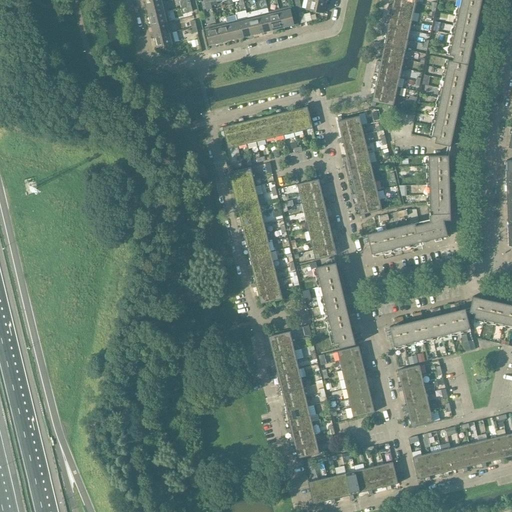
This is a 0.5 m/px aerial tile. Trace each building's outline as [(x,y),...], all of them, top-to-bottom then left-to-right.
[(326,2),(314,0),(307,0),(306,10),(323,14),(326,2)] [(416,3),(400,0),(393,0),(392,6),(392,8),(414,13),(416,3)] [(461,0),(449,55),(454,56),(452,61),(448,60),(434,126),(431,125),(429,136),(436,137),(435,143),(451,147),(452,140),(449,139),(465,65),(468,65),(470,58),(467,58),(479,0),(461,0)] [(164,1),(146,5),(149,16),(167,12),(164,1)] [(414,13),(392,8),(392,6),(388,5),(388,9),(391,10),(390,17),(392,18),(412,22),(414,13)] [(290,7),(279,10),(283,28),(294,25),(290,7)] [(434,17),(436,8),(432,7),(431,11),(431,12),(432,12),(430,12),(427,14),(427,15),(434,17)] [(273,30),(268,13),(267,8),(257,11),(262,33),(273,30)] [(283,28),(279,10),(268,13),(273,30),(283,28)] [(262,33),(257,11),(246,13),(247,18),(252,35),(262,33)] [(167,12),(149,16),(152,26),(169,22),(167,12)] [(304,12),(297,13),(300,24),(306,22),(304,12)] [(412,22),(392,18),(390,17),(388,25),(384,24),(383,28),(387,29),(388,27),(410,31),(412,22)] [(247,18),(237,20),(241,38),(252,35),(247,18)] [(237,20),(226,23),(231,40),(241,38),(237,20)] [(169,22),(152,26),(154,37),(172,33),(169,22)] [(226,23),(216,25),(220,43),(231,40),(226,23)] [(205,28),(209,46),(220,43),(216,25),(205,28)] [(410,31),(388,27),(387,29),(386,36),(388,36),(408,41),(410,31)] [(172,33),(154,37),(157,48),(175,44),(172,33)] [(408,41),(388,36),(386,36),(384,43),(384,45),(406,50),(408,41)] [(406,50),(384,45),(384,43),(380,43),(379,47),(383,47),(382,55),(384,55),(403,60),(406,50)] [(403,60),(384,55),(382,55),(380,62),(376,61),(375,65),(379,66),(380,64),(401,69),(403,60)] [(401,69),(380,64),(379,66),(378,73),(380,74),(399,78),(401,69)] [(399,78),(380,74),(378,73),(376,81),(376,83),(397,88),(399,78)] [(397,88),(376,83),(376,81),(372,80),(371,84),(375,85),(374,92),(395,97),(397,88)] [(395,97),(374,92),(371,106),(375,107),(376,103),(393,107),(395,97)] [(307,107),(300,109),(299,105),(295,106),(296,110),(298,109),(303,131),(312,129),(307,107)] [(277,114),(270,116),(275,138),(284,135),(279,114),(281,113),(280,109),(276,110),(277,114)] [(296,110),(288,112),(293,133),(303,131),(298,109),(296,110)] [(288,112),(281,113),(279,114),(284,135),(293,133),(288,112)] [(270,116),(262,118),(261,114),(257,115),(258,119),(260,118),(265,140),(275,138),(270,116)] [(342,120),(341,117),(340,117),(337,117),(338,121),(340,131),(361,126),(359,116),(342,120)] [(240,123),(232,125),(237,147),(247,144),(242,123),(244,122),(243,118),(239,119),(240,123)] [(258,119),(251,121),(256,142),(265,140),(260,118),(258,119)] [(251,121),(244,122),(242,123),(247,144),(256,142),(251,121)] [(232,125),(219,128),(220,132),(224,131),(228,149),(237,147),(232,125)] [(361,126),(340,131),(342,138),(338,139),(339,143),(343,142),(342,140),(364,135),(361,126)] [(342,140),(343,142),(344,150),(366,145),(364,135),(342,140)] [(366,145),(344,150),(346,157),(347,159),(368,154),(366,145)] [(368,154),(347,159),(346,157),(342,158),(343,162),(347,161),(349,168),(370,163),(368,154)] [(430,220),(405,225),(367,234),(372,254),(448,236),(444,221),(451,221),(449,155),(428,156),(430,212),(429,212),(429,219),(430,220)] [(370,163),(349,168),(351,176),(347,177),(348,181),(352,180),(351,178),(373,173),(370,163)] [(250,168),(233,172),(232,168),(228,169),(231,183),(233,182),(253,177),(250,168)] [(373,173),(351,178),(352,180),(353,187),(375,182),(373,173)] [(253,177),(233,182),(231,183),(233,190),(229,191),(230,195),(234,194),(233,192),(255,187),(253,177)] [(318,179),(309,182),(297,185),(299,194),(321,189),(321,191),(325,190),(324,186),(320,187),(318,179)] [(353,187),(355,194),(356,196),(377,191),(375,182),(353,187)] [(255,187),(233,192),(234,194),(236,201),(238,201),(257,196),(255,187)] [(321,189),(299,194),(301,204),(323,199),(321,191),(321,189)] [(377,191),(356,196),(355,194),(351,195),(352,199),(356,198),(358,206),(379,201),(377,191)] [(257,196),(238,201),(236,201),(237,209),(233,210),(234,214),(238,213),(238,211),(259,205),(257,196)] [(323,199),(301,204),(304,213),(325,208),(325,206),(323,199)] [(379,201),(358,206),(361,219),(365,218),(364,214),(382,210),(379,201)] [(259,205),(238,211),(238,213),(240,220),(242,219),(262,215),(259,205)] [(325,208),(304,213),(306,222),(327,217),(326,210),(330,209),(329,205),(325,206),(325,208)] [(262,215),(242,219),(240,220),(242,227),(238,228),(239,232),(243,231),(242,229),(264,224),(262,215)] [(327,217),(306,222),(308,232),(330,226),(330,228),(334,228),(333,224),(329,224),(327,217)] [(264,224),(242,229),(243,231),(245,239),(247,238),(266,233),(264,224)] [(330,226),(308,232),(310,241),(332,236),(330,228),(330,226)] [(266,233),(247,238),(245,239),(246,246),(242,247),(243,251),(247,250),(247,248),(268,243),(266,233)] [(332,236),(310,241),(313,250),(334,245),(334,243),(332,236)] [(334,245),(313,250),(315,260),(337,255),(335,247),(339,246),(338,242),(334,243),(334,245)] [(268,243),(247,248),(247,250),(249,257),(251,257),(271,252),(268,243)] [(271,252),(251,257),(249,257),(251,265),(247,266),(248,270),(252,269),(251,267),(273,261),(271,252)] [(273,261),(251,267),(252,269),(254,276),(256,275),(275,271),(273,261)] [(355,345),(336,263),(316,268),(332,333),(329,334),(331,344),(338,342),(340,348),(355,345)] [(275,271),(256,275),(254,276),(255,283),(251,284),(252,288),(256,287),(256,285),(277,280),(275,271)] [(282,279),(277,280),(256,285),(256,287),(258,295),(260,294),(280,289),(284,288),(282,279)] [(280,289),(260,294),(258,295),(261,308),(265,307),(264,303),(282,299),(280,289)] [(511,305),(491,301),(473,297),(469,312),(475,314),(474,321),(484,323),(485,320),(511,325),(511,305)] [(389,327),(390,328),(390,330),(394,347),(470,329),(465,309),(389,327)] [(290,332),(272,336),(271,332),(267,333),(271,346),(273,346),(292,341),(290,332)] [(292,341),(273,346),(271,346),(272,354),(268,355),(269,359),(273,358),(273,356),(294,351),(292,341)] [(472,341),(464,343),(466,351),(474,349),(472,341)] [(358,346),(337,351),(339,361),(361,356),(361,358),(365,357),(364,353),(360,354),(358,346)] [(294,351),(273,356),(273,358),(275,365),(277,365),(297,360),(294,351)] [(411,364),(418,361),(416,354),(409,357),(411,364)] [(361,356),(339,361),(341,370),(363,365),(361,358),(361,356)] [(297,360),(277,365),(275,365),(277,372),(277,374),(299,369),(297,360)] [(363,365),(341,370),(344,380),(365,375),(365,373),(363,365)] [(419,365),(397,370),(400,380),(402,380),(421,375),(419,365)] [(299,369),(277,374),(277,372),(273,373),(274,377),(278,376),(280,384),(282,383),(301,379),(299,369)] [(365,375),(344,380),(346,389),(367,384),(366,377),(370,376),(369,372),(365,373),(365,375)] [(421,375),(402,380),(400,380),(402,387),(402,389),(424,384),(421,375)] [(301,379),(282,383),(280,384),(281,391),(277,392),(278,396),(282,395),(282,393),(303,388),(301,379)] [(367,384),(346,389),(348,398),(370,393),(370,395),(374,394),(373,390),(369,391),(367,384)] [(424,384),(402,389),(402,387),(398,388),(399,392),(403,391),(404,399),(426,394),(424,384)] [(282,393),(282,395),(284,403),(286,402),(306,397),(303,388),(282,393)] [(370,393),(348,398),(350,408),(372,403),(370,395),(370,393)] [(426,394),(404,399),(406,406),(402,407),(403,411),(407,410),(407,408),(428,403),(426,394)] [(306,397),(286,402),(284,403),(286,410),(286,412),(308,407),(306,397)] [(372,403),(350,408),(353,417),(374,412),(372,403)] [(428,403),(407,408),(407,410),(409,417),(411,417),(430,412),(428,403)] [(308,407),(286,412),(286,410),(282,411),(283,415),(287,414),(288,421),(310,416),(308,407)] [(430,412),(411,417),(409,417),(411,427),(433,422),(430,412)] [(312,425),(311,421),(310,416),(288,421),(290,428),(286,429),(287,433),(291,432),(291,430),(312,425)] [(312,425),(291,430),(291,432),(293,440),(295,439),(314,435),(312,425)] [(456,434),(454,427),(445,429),(447,436),(456,434)] [(314,435),(295,439),(293,440),(295,447),(295,449),(317,444),(314,435)] [(506,435),(497,437),(502,459),(504,458),(511,457),(506,435)] [(497,437),(487,440),(492,461),(500,459),(501,463),(505,462),(504,458),(502,459),(497,437)] [(487,440),(478,442),(483,463),(481,464),(482,468),(486,467),(485,463),(492,461),(487,440)] [(478,442),(469,444),(474,466),(481,464),(483,463),(478,442)] [(449,443),(432,447),(433,452),(450,447),(449,443)] [(317,444),(295,449),(295,447),(291,448),(292,452),(296,451),(298,459),(319,454),(317,444)] [(469,444),(459,446),(464,468),(466,467),(474,466),(469,444)] [(459,446),(450,449),(455,470),(462,468),(463,472),(467,471),(466,467),(464,468),(459,446)] [(450,449),(441,451),(446,472),(444,473),(445,477),(449,476),(448,472),(455,470),(450,449)] [(441,451),(431,453),(436,474),(444,473),(446,472),(441,451)] [(431,453),(422,455),(427,477),(429,476),(436,474),(431,453)] [(422,455),(412,458),(417,479),(425,477),(426,481),(430,480),(429,476),(427,477),(422,455)] [(311,460),(304,463),(309,477),(316,474),(311,460)] [(393,462),(383,465),(388,486),(386,487),(387,491),(391,490),(390,486),(398,484),(393,462)] [(383,465),(374,467),(379,488),(386,487),(388,486),(383,465)] [(374,467),(364,469),(369,491),(371,490),(379,488),(374,467)] [(364,469),(355,471),(360,493),(367,491),(368,495),(372,494),(371,490),(369,491),(364,469)] [(355,471),(346,474),(351,495),(349,496),(350,500),(354,499),(353,495),(360,493),(355,471)] [(346,474),(336,476),(341,497),(349,496),(351,495),(346,474)] [(336,476),(327,478),(332,500),(334,499),(341,497),(336,476)] [(327,478),(318,480),(323,502),(330,500),(331,504),(335,503),(334,499),(332,500),(327,478)] [(318,480),(308,483),(312,500),(308,501),(309,505),(323,502),(318,480)]
